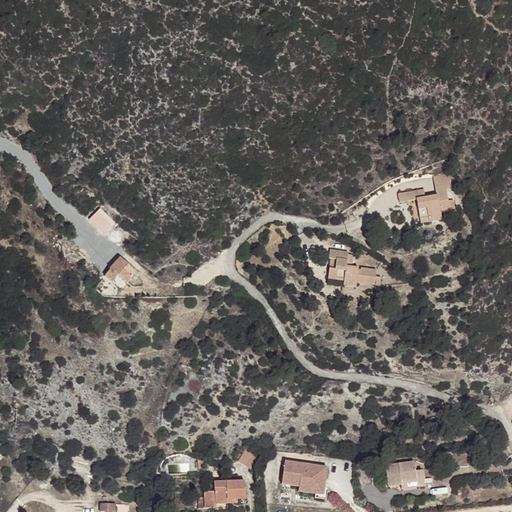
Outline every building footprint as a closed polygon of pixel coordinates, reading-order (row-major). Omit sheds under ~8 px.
[(398,194),(399,202),(416,200),(420,218),(428,217),(429,222),(442,220),(440,213),(450,211),(446,189),(452,189),(449,175),(433,177),(436,195),(433,196),(434,200),(426,201),(425,197),(424,190),(398,194)] [(114,212),(99,200),(89,212),(104,224),(114,212)] [(330,250),(329,258),(330,259),(336,259),(335,269),(329,268),(328,279),(344,281),(343,285),(356,286),(356,283),(380,286),(381,278),(376,277),(376,270),(361,268),(360,270),(358,270),(358,268),(352,267),(346,267),(348,254),(348,252),(330,250)] [(110,270),(105,276),(113,282),(117,276),(127,283),(136,271),(120,257),(109,269),(110,270)] [(247,448),(240,459),(251,467),(259,456),(247,448)] [(319,465),(284,461),(281,484),(299,486),(298,491),(315,493),(319,465)] [(385,466),(388,487),(401,485),(401,489),(424,486),(422,470),(415,471),(414,462),(385,466)] [(326,466),(319,465),(315,493),(323,494),(326,466)] [(214,482),(215,504),(228,504),(228,500),(237,499),(245,499),(245,481),(214,482)] [(209,497),(198,498),(198,509),(209,508),(209,497)] [(115,511),(116,504),(101,503),(100,511),(107,511),(106,511),(115,511)]
